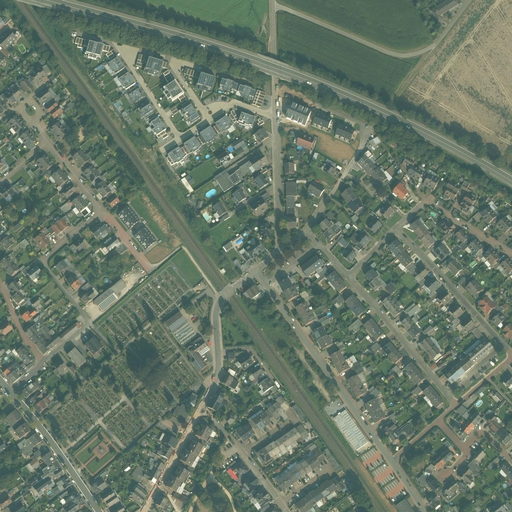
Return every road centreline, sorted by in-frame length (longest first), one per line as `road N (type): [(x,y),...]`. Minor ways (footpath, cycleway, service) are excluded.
road 1 (primary): [(39,0),(289,75),(400,121),(511,181)]
road 2 (residential): [(42,363),(90,323),(40,261),(99,208),(48,143)]
road 3 (residential): [(255,270),(391,462)]
road 4 (unclassified): [(271,5),(386,52),(434,46)]
road 5 (residential): [(511,355),(394,229)]
road 6 (residential): [(456,405),(349,277)]
road 7 (residential): [(331,109),(362,124),(365,138),(306,232)]
road 8 (residential): [(201,405),(216,376),(215,311),(255,270)]
road 9 (residential): [(394,229),(425,201),(511,253)]
road 10 (secondary): [(17,400),(98,511)]
road 11 (unclassified): [(275,116),(279,252)]
road 12 (residential): [(144,511),(201,405)]
road 13 (unknown): [(79,32),(193,70)]
